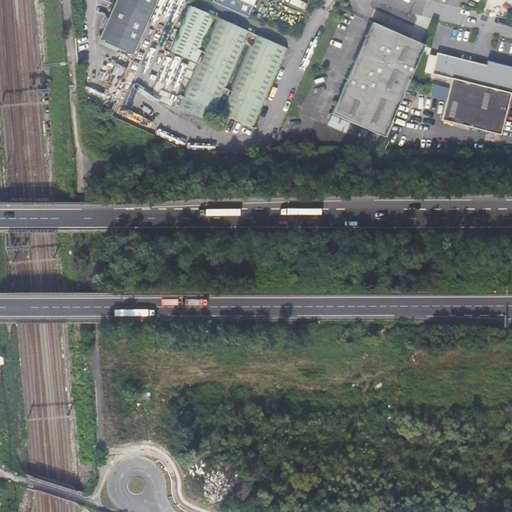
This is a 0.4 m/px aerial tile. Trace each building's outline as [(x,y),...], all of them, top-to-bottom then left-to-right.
[(161,0),(119,0),(100,40),(134,57),(137,51),(153,16),(161,0)] [(213,0),(213,3),(251,15),(255,0),(213,0)] [(188,78),(179,97),(182,98),(215,113),(251,130),(287,50),(189,6),(168,52),(195,63),(188,78)] [(421,47),(396,37),(383,31),(369,26),(331,118),(383,140),(421,47)] [(383,31),(396,37),(398,32),(385,26),(383,31)] [(435,56),(428,54),(424,72),(431,74),(435,56)] [(511,95),(511,68),(486,62),(484,66),(436,54),(435,56),(431,74),(431,75),(450,80),(441,120),(500,136),(511,95)] [(215,113),(182,98),(177,109),(210,124),(215,113)] [(348,125),(331,118),(328,125),(345,133),(348,125)]
